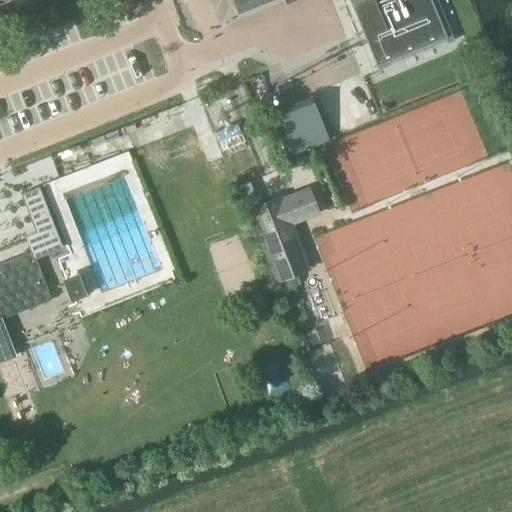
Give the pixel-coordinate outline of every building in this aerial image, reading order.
[(234,0),(239,13),(247,10),(264,4),(262,0),(269,0),(270,1),(272,0),(234,0)] [(349,0),(377,66),(447,38),(431,0),(349,0)] [(312,95),(277,109),(294,151),(322,140),(329,137),(312,95)] [(22,193),(44,254),(65,247),(42,186),(22,193)] [(248,208),(276,280),(310,267),(292,222),(318,212),(308,186),(282,197),(281,195),(248,208)] [(33,252),(0,264),(0,364),(4,363),(6,367),(17,363),(16,359),(20,357),(5,319),(52,301),(33,252)] [(80,276),(67,281),(75,301),(88,295),(80,276)]
